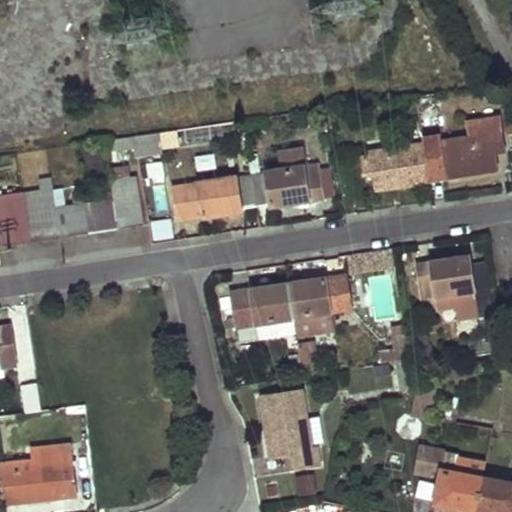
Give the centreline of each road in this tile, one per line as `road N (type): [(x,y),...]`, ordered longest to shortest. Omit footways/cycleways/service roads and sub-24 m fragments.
road 1 (residential): [(188,250),(511,201)]
road 2 (residential): [(236,511),(188,250)]
road 3 (residential): [(0,280),(188,250)]
